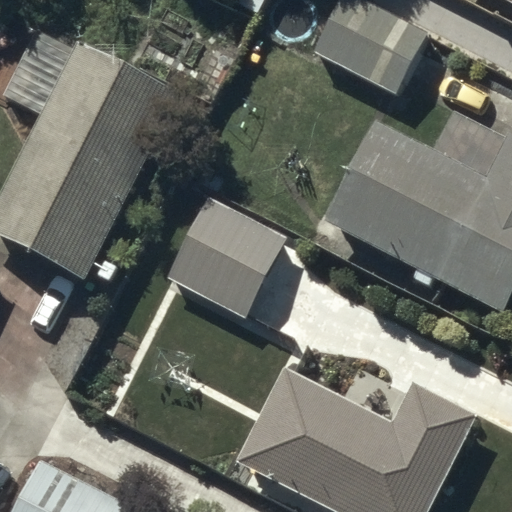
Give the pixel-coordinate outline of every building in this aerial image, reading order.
[(511,0),(491,0),(511,10),(511,0)] [(433,44),(351,2),(320,62),(402,104),(433,44)] [(186,108),(85,56),(0,218),(0,242),(92,290),(186,108)] [(511,317),(511,154),(494,191),(381,134),(329,236),(508,326),(511,317)] [(292,247),(215,208),(173,288),(250,328),(292,247)] [(442,511),(484,429),(418,396),(398,434),(288,380),(241,474),(318,511),(442,511)] [(123,511),(46,472),(25,511),(123,511)]
